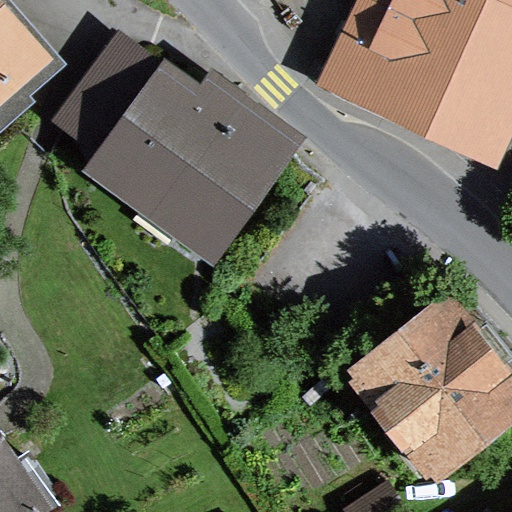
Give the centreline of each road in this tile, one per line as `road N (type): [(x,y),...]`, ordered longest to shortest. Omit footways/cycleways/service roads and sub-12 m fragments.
road 1 (tertiary): [(232,47),(455,242)]
road 2 (unclassified): [(86,0),(232,47)]
